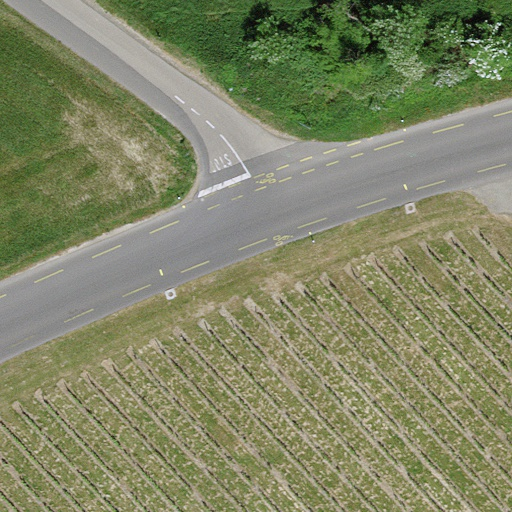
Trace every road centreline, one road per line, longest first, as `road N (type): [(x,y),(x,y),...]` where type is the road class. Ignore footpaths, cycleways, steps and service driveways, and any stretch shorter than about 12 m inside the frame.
road 1 (tertiary): [(53,0),(208,111),(253,163),(275,210)]
road 2 (tertiary): [(0,326),(275,210)]
road 3 (tertiary): [(275,210),(511,137)]
